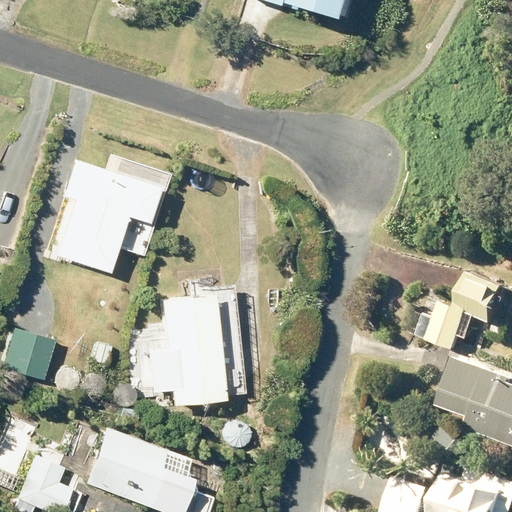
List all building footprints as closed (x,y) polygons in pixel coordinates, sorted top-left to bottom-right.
[(132,203),(137,188),(108,179),(103,196),(71,186),(54,238),(84,248),(88,235),(117,245),(114,256),(131,261),(142,226),(129,222),(135,204),(132,203)] [(413,312),(408,327),(460,346),(465,332),(474,335),(482,312),(500,319),(511,286),(511,280),(476,268),(463,303),(446,297),(439,315),(427,310),(425,316),(413,312)] [(165,341),(149,342),(153,379),(170,377),(172,399),(226,393),(214,286),(160,292),(165,341)] [(97,337),(91,357),(106,361),(111,341),(97,337)] [(471,424),(511,438),(511,372),(459,354),(442,402),(475,414),(471,424)] [(131,379),(107,381),(109,408),(133,405),(131,379)] [(462,436),(449,420),(430,436),(444,452),(462,436)] [(86,478),(150,501),(152,497),(174,505),(184,476),(161,468),(169,446),(106,424),(86,478)] [(19,496),(12,511),(14,511),(49,511),(51,508),(59,511),(72,483),(58,477),(64,463),(34,450),(16,494),(19,496)] [(511,511),(511,472),(474,462),(473,465),(439,455),(431,482),(400,472),(388,511),(511,511)]
